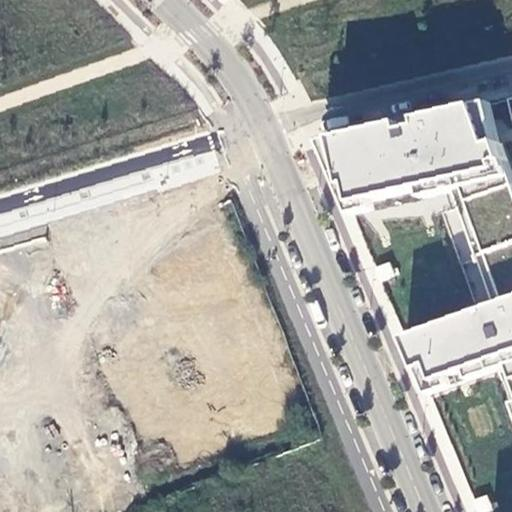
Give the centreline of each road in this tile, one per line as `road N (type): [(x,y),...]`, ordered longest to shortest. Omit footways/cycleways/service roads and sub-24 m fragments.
road 1 (tertiary): [(422,511),(258,122)]
road 2 (unclassified): [(0,203),(258,122)]
road 3 (residential): [(511,64),(258,122)]
road 4 (tertiary): [(258,122),(220,58),(164,0)]
